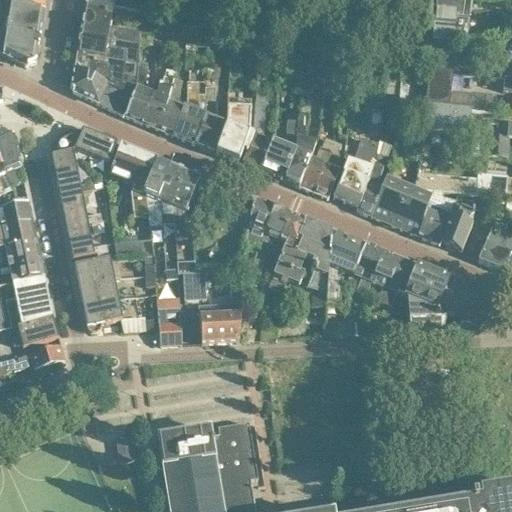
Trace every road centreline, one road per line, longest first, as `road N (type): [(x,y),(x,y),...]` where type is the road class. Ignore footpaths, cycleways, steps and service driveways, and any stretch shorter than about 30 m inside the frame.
road 1 (unclassified): [(42,96),(511,293)]
road 2 (residential): [(511,338),(77,361)]
road 3 (residential): [(77,361),(42,212),(34,127),(0,125)]
